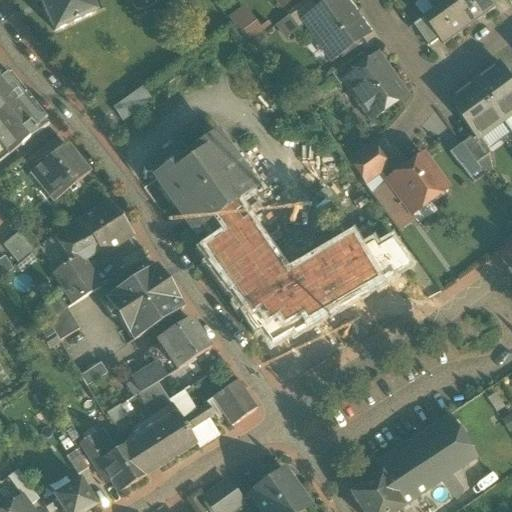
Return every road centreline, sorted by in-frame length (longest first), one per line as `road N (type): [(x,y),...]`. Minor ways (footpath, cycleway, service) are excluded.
road 1 (residential): [(0,24),(279,414)]
road 2 (residential): [(511,268),(279,414)]
road 3 (residential): [(279,414),(141,511)]
